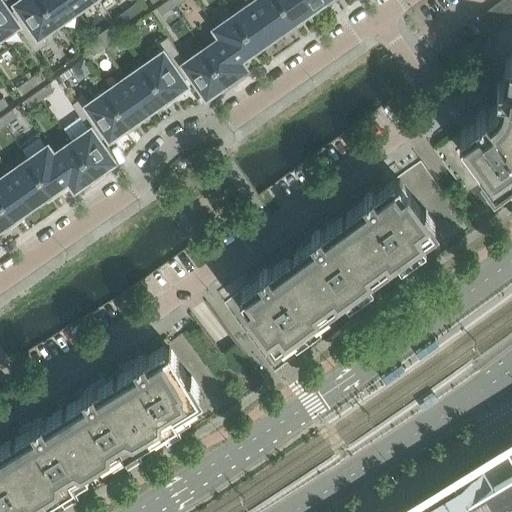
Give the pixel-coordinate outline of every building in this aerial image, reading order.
[(17,23),(9,11),(1,0),(0,0),(0,34),(17,23)] [(39,33),(58,21),(43,0),(17,0),(17,1),(16,2),(18,5),(9,11),(17,23),(34,48),(45,41),(39,33)] [(76,8),(70,0),(43,0),(58,21),(76,8)] [(161,14),(173,6),(169,0),(166,0),(156,7),(161,14)] [(275,33),(276,33),(253,0),(235,14),(257,46),(263,41),(268,42),(274,38),(275,33)] [(288,24),(294,20),(280,0),(253,0),(276,33),(276,32),(281,33),(287,29),(288,24)] [(312,7),(313,6),(308,0),(280,0),(294,20),(300,15),(305,16),(311,12),(312,7)] [(511,19),(511,0),(502,0),(481,16),(493,33),(511,19)] [(251,50),(257,46),(235,14),(216,27),(245,68),(245,67),(241,61),(250,55),(251,50)] [(101,42),(112,35),(107,27),(96,35),(101,42)] [(244,68),(245,68),(216,27),(222,36),(203,49),(226,81),(232,76),(237,77),(243,73),(244,68)] [(88,51),(101,42),(96,35),(83,44),(88,51)] [(117,42),(112,35),(101,42),(106,49),(117,42)] [(185,62),(185,61),(167,36),(157,44),(162,51),(144,64),(167,96),(172,92),(177,93),(183,88),(184,83),(185,83),(183,80),(192,73),(193,73),(185,62)] [(106,49),(101,42),(88,51),(93,58),(106,49)] [(220,85),(226,81),(203,49),(185,61),(185,62),(193,73),(192,73),(207,94),(208,93),(213,94),(219,90),(220,85)] [(511,54),(510,54),(509,57),(505,57),(503,70),(507,71),(506,79),(499,78),(497,90),(500,90),(500,93),(500,95),(499,98),(498,100),(497,102),(511,111),(511,54)] [(160,100),(167,96),(144,64),(125,77),(147,110),(148,109),(153,109),(159,105),(160,100)] [(27,79),(33,87),(45,78),(40,70),(27,79)] [(146,115),(147,110),(125,77),(107,90),(129,122),(135,118),(140,119),(146,115)] [(21,95),(33,87),(27,79),(16,87),(21,95)] [(36,92),(41,99),(53,90),(48,83),(36,92)] [(123,126),(129,122),(107,90),(88,103),(83,95),(72,103),(90,128),(98,139),(99,139),(108,132),(110,135),(111,135),(116,136),(122,131),(123,126)] [(29,107),(41,99),(36,92),(24,100),(29,107)] [(511,111),(497,102),(496,104),(494,106),(492,108),(490,110),(488,111),(486,108),(476,115),(480,121),(473,126),(471,123),(460,131),(462,134),(460,136),(483,168),(480,170),(490,184),(493,182),(495,184),(498,182),(500,185),(511,176),(511,172),(511,170),(511,169),(511,111)] [(0,116),(0,117),(4,124),(16,116),(11,109),(0,116)] [(113,160),(99,139),(98,139),(90,128),(71,141),(93,174),(100,169),(105,170),(111,165),(112,160),(113,160)] [(88,177),(93,174),(71,141),(53,154),(71,180),(75,186),(76,185),(81,186),(87,182),(88,177)] [(71,180),(53,154),(47,145),(28,158),(51,190),(57,186),(62,187),(71,180)] [(45,194),(51,190),(28,158),(9,171),(32,203),(33,203),(38,204),(44,199),(45,194)] [(31,204),(32,203),(9,171),(0,177),(0,197),(14,216),(19,212),(24,213),(30,209),(31,204)] [(345,220),(380,268),(383,266),(386,269),(402,257),(399,254),(416,242),(418,245),(434,233),(432,230),(435,228),(433,225),(436,223),(426,209),(423,211),(400,179),(397,181),(395,179),(384,187),(386,189),(377,196),(373,190),(363,197),(365,200),(346,214),(348,217),(345,220)] [(7,221),(14,216),(0,197),(0,229),(0,230),(6,226),(7,221)] [(382,271),(380,268),(345,220),(342,217),(323,231),(321,228),(311,235),(315,241),(307,247),(304,244),(293,252),(296,255),(292,258),(328,306),(331,304),(333,307),(349,295),(347,292),(364,280),(366,283),(382,271)] [(328,306),(292,258),(290,255),(270,269),(268,266),(258,273),(263,279),(254,285),(252,282),(241,290),(243,293),(240,295),(264,327),(261,329),(271,343),(274,341),(276,344),(279,342),(281,345),(297,333),(295,330),(311,318),(313,321),(330,309),(327,306),(328,306)] [(117,378),(151,434),(168,424),(166,421),(174,416),(176,419),(178,418),(173,410),(181,405),(183,409),(198,400),(196,397),(199,395),(197,392),(200,390),(191,375),(188,377),(170,347),(167,348),(165,345),(146,357),(144,354),(134,360),(138,366),(129,371),(127,368),(117,374),(119,377),(117,378)] [(151,434),(117,378),(115,380),(113,377),(103,383),(105,386),(97,391),(93,385),(83,391),(84,394),(66,405),(68,408),(66,410),(97,461),(114,451),(112,447),(120,443),(124,451),(127,449),(125,446),(132,441),(134,444),(151,434)] [(97,461),(66,410),(64,411),(62,408),(44,419),(42,416),(31,422),(35,428),(27,433),(25,430),(15,437),(16,440),(15,441),(49,497),(65,486),(63,483),(71,478),(73,482),(75,480),(70,472),(78,468),(80,471),(97,461)] [(49,497),(15,441),(13,442),(11,439),(0,445),(0,511),(11,511),(10,509),(17,505),(21,511),(23,511),(24,511),(22,508),(30,504),(32,507),(49,497)] [(511,511),(511,442),(492,455),(480,462),(478,458),(391,511),(511,511)]
